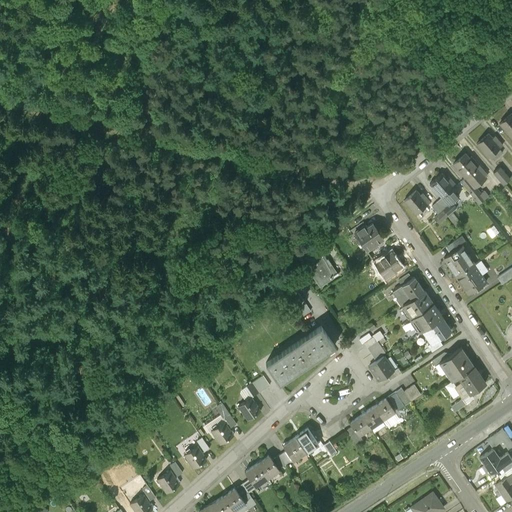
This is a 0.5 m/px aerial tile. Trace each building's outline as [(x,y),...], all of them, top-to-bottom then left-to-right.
[(511,139),(511,114),(511,113),(499,124),(511,139)] [(493,139),(488,133),(475,144),(488,159),(491,156),(494,159),(502,153),(499,150),(503,146),(495,137),(493,139)] [(475,188),(488,176),(472,157),(470,159),(465,153),(453,164),(466,179),(473,189),(475,188)] [(500,168),(493,173),(504,186),(511,180),(500,168)] [(446,179),(441,173),(428,184),(440,198),(448,207),(452,204),(460,197),(454,191),(458,187),(449,177),(446,179)] [(460,183),(468,193),(473,189),(466,179),(460,183)] [(473,189),(468,193),(478,205),(489,197),(484,191),(480,194),(475,188),(473,189)] [(416,217),(430,206),(432,204),(423,194),(421,196),(416,190),(403,200),(405,202),(416,217)] [(440,198),(435,202),(443,211),(448,207),(440,198)] [(443,211),(435,202),(432,204),(430,206),(438,216),(443,211)] [(448,207),(443,211),(448,217),(457,210),(452,204),(448,207)] [(443,211),(438,216),(433,220),(438,226),(446,218),(448,217),(443,211)] [(493,225),(486,230),(491,236),(498,230),(493,225)] [(367,255),(385,243),(375,229),(369,234),(368,232),(357,240),(367,255)] [(466,243),(461,236),(446,246),(451,253),(462,245),(466,243)] [(308,247),(311,252),(319,247),(323,244),(320,239),(308,247)] [(444,261),(456,278),(475,265),(462,245),(451,253),(450,254),(451,256),(444,261)] [(298,261),(318,289),(338,274),(319,247),(311,252),(298,261)] [(374,265),(385,281),(402,270),(391,254),(374,265)] [(475,265),(484,277),(489,273),(481,261),(475,265)] [(475,265),(456,278),(468,295),(487,282),(484,277),(475,265)] [(511,269),(511,268),(496,279),(501,285),(511,277),(511,269)] [(297,318),(309,310),(283,273),(272,281),(297,318)] [(399,283),(401,287),(412,279),(409,276),(399,283)] [(401,287),(391,293),(400,306),(401,305),(424,290),(415,277),(412,279),(401,287)] [(411,319),(433,304),(424,290),(401,305),(410,319),(411,319)] [(443,318),(433,304),(411,319),(421,332),(424,330),(443,318)] [(451,329),(443,318),(424,330),(432,342),(451,329)] [(320,327),(292,345),(307,366),(334,348),(320,327)] [(373,336),(374,337),(379,344),(385,340),(380,331),(373,336)] [(363,344),(375,362),(384,356),(386,355),(379,344),(374,337),(373,338),(370,333),(358,340),(362,345),(363,344)] [(292,345),(265,364),(279,385),(307,366),(292,345)] [(459,377),(481,363),(469,346),(455,355),(442,364),(454,381),(459,377)] [(436,367),(442,364),(455,355),(451,348),(432,361),(433,362),(436,367)] [(375,362),(367,367),(377,382),(387,376),(394,372),(384,356),(375,362)] [(481,363),(459,377),(462,382),(470,394),(492,380),(481,363)] [(397,369),(394,372),(387,376),(389,381),(400,373),(397,369)] [(253,383),(260,393),(272,385),(265,375),(253,383)] [(455,387),(457,385),(454,381),(445,386),(453,398),(459,394),(455,387)] [(457,385),(455,387),(459,394),(462,399),(470,394),(462,382),(457,385)] [(260,393),(253,383),(246,388),(253,398),(260,393)] [(420,391),(415,384),(403,392),(408,399),(420,391)] [(252,398),(253,398),(246,388),(240,393),(247,402),(252,398)] [(401,389),(395,393),(403,404),(408,399),(403,392),(401,389)] [(394,392),(387,397),(395,409),(403,404),(395,393),(394,392)] [(261,411),(252,398),(247,402),(238,408),(247,421),(261,411)] [(396,412),(386,398),(375,406),(385,420),(396,412)] [(467,405),(462,399),(452,406),(456,412),(467,405)] [(215,408),(224,420),(230,416),(222,404),(215,408)] [(372,429),(385,420),(375,406),(362,415),(372,429)] [(372,429),(362,415),(349,424),(352,427),(359,438),(372,429)] [(230,416),(224,420),(225,423),(230,430),(237,425),(230,416)] [(224,423),(211,432),(220,445),(233,435),(230,430),(225,423),(224,423)] [(359,438),(352,427),(347,431),(356,444),(361,440),(359,438)] [(511,443),(502,429),(486,440),(491,448),(497,457),(505,451),(508,449),(507,446),(511,443)] [(307,430),(295,438),(306,454),(318,446),(307,430)] [(295,438),(284,446),(293,460),(294,462),(306,454),(295,438)] [(199,446),(204,454),(209,450),(201,440),(197,443),(200,446),(199,446)] [(197,445),(185,455),(195,468),(208,458),(204,454),(199,446),(197,445)] [(284,446),(277,451),(286,465),(293,460),(284,446)] [(497,457),(491,448),(479,457),(490,473),(500,467),(511,459),(505,451),(497,457)] [(277,451),(269,457),(278,470),(286,465),(277,451)] [(269,457),(258,465),(268,480),(279,472),(278,470),(269,457)] [(511,460),(511,459),(500,467),(503,471),(511,465),(511,460)] [(172,470),(171,471),(176,478),(182,473),(174,462),(169,466),(172,470)] [(249,478),(256,489),(268,480),(258,465),(245,473),(249,478)] [(498,475),(501,480),(511,472),(511,465),(503,471),(498,475)] [(170,470),(156,481),(165,493),(179,482),(176,478),(171,471),(170,470)] [(511,472),(501,480),(493,485),(497,490),(493,493),(501,504),(511,496),(511,484),(511,483),(511,481),(511,472)] [(249,478),(242,483),(249,494),(256,489),(249,478)] [(242,483),(233,489),(247,510),(256,504),(249,494),(242,483)] [(143,495),(148,502),(155,497),(147,486),(142,490),(145,494),(143,495)] [(233,489),(223,496),(233,511),(244,511),(247,510),(233,489)] [(436,511),(445,507),(433,490),(405,509),(407,511),(436,511)] [(143,495),(129,505),(134,511),(145,511),(152,507),(148,502),(143,495)] [(233,511),(223,496),(211,504),(216,511),(233,511)]
